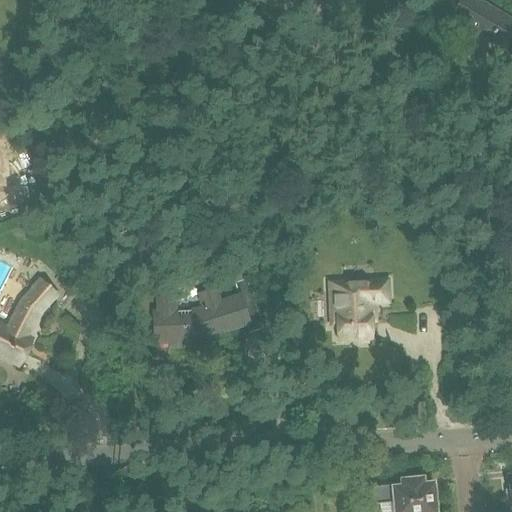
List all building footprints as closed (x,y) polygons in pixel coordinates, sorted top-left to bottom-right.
[(450,0),(443,13),(504,52),(511,38),(511,21),(495,11),(494,13),(473,1),(473,0),(450,0)] [(391,277),(333,279),(334,309),(338,309),(339,340),(353,340),(353,341),(369,341),(369,339),(372,339),(371,317),(375,317),(375,305),(392,305),(391,277)] [(26,339),(41,312),(58,293),(44,280),(24,301),(9,330),(0,325),(0,356),(19,366),(32,342),(26,339)] [(218,304),(214,291),(199,296),(203,309),(194,312),(155,313),(156,343),(169,343),(169,348),(196,347),(196,339),(209,334),(210,337),(230,331),(233,339),(262,329),(259,320),(249,323),(241,297),(218,304)] [(394,486),(371,488),(372,506),(380,505),(396,504),(396,511),(436,511),(435,484),(423,485),(423,480),(403,481),(403,488),(394,489),(394,486)]
